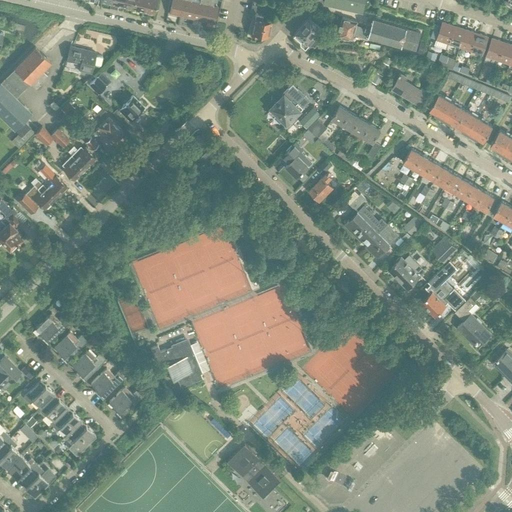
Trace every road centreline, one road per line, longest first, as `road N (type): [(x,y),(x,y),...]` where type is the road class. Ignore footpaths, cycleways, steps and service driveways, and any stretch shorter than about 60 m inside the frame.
road 1 (tertiary): [(511,433),(201,115)]
road 2 (residential): [(0,315),(201,115)]
road 3 (residential): [(511,180),(275,42)]
road 4 (tertiary): [(252,65),(235,50),(17,0)]
road 5 (residential): [(33,511),(110,430),(22,340)]
